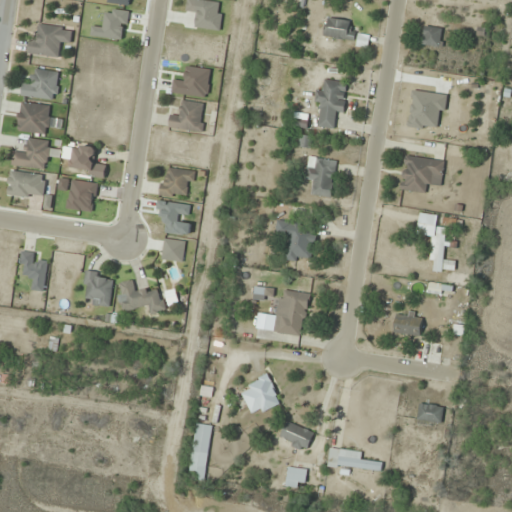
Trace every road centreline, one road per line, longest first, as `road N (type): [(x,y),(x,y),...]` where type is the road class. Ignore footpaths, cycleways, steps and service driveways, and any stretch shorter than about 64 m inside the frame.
road 1 (residential): [(395,0),(342,355)]
road 2 (residential): [(156,0),(123,242)]
road 3 (residential): [(123,242),(0,224)]
